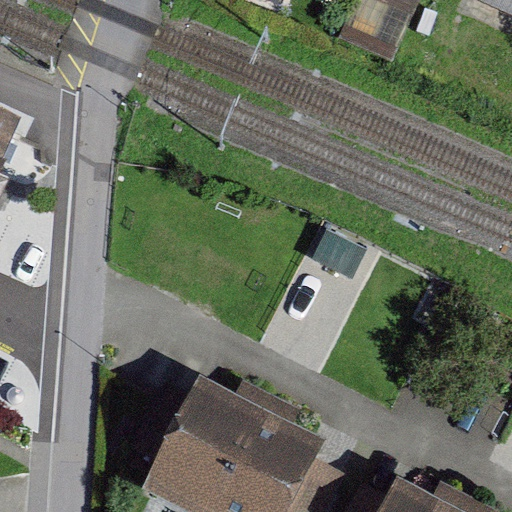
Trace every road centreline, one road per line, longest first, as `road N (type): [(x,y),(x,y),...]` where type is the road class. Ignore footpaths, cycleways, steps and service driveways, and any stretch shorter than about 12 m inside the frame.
road 1 (residential): [(89,116),(73,511)]
road 2 (residential): [(121,0),(89,116)]
